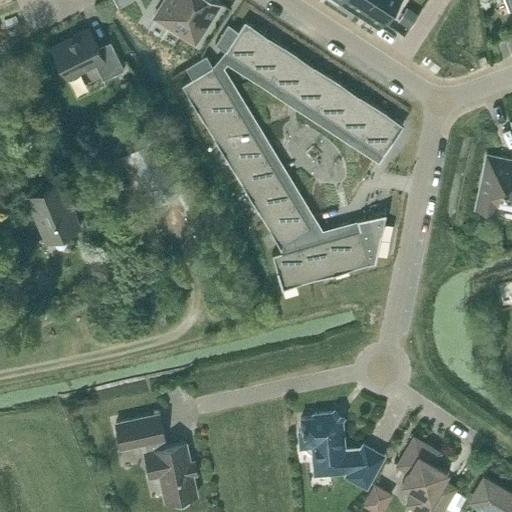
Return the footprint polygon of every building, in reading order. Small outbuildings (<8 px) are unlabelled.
[(223,2),(219,0),(164,0),(154,16),(195,42),(220,2),(222,3),(223,2)] [(342,0),(343,0),(361,12),(369,0),(342,0)] [(369,0),(361,12),(380,24),(395,0),(369,0)] [(408,7),(399,19),(409,26),(417,13),(408,7)] [(245,20),(238,30),(239,30),(226,50),(248,65),(267,34),(245,20)] [(228,23),(215,43),(226,50),(239,30),(238,30),(228,23)] [(89,28),(52,46),(67,76),(94,62),(102,79),(124,69),(110,40),(98,47),(89,28)] [(248,65),(270,79),(290,49),(267,34),(248,65)] [(312,64),(290,49),(270,79),(293,94),(312,64)] [(186,67),(192,77),(192,78),(213,65),(206,54),(186,67)] [(312,64),(293,94),(315,108),(335,78),(312,64)] [(182,83),(196,107),(226,88),(213,65),(192,78),(192,77),(182,83)] [(357,93),(335,78),(315,108),(338,123),(357,93)] [(240,111),(226,88),(196,107),(210,130),(240,111)] [(357,93),(338,123),(360,138),(380,107),(357,93)] [(404,123),(380,107),(360,138),(384,153),(404,123)] [(210,130),(223,152),(254,134),(240,111),(210,130)] [(223,152),(237,175),(268,157),(254,134),(223,152)] [(191,183),(187,186),(159,136),(123,156),(131,170),(127,172),(134,185),(131,187),(138,198),(135,199),(143,213),(178,193),(187,209),(202,201),(191,183)] [(511,159),(486,154),(475,208),(496,213),(497,206),(511,208),(511,159)] [(282,180),(268,157),(237,175),(251,198),(282,180)] [(296,203),(282,180),(251,198),(265,221),(296,203)] [(45,194),(30,201),(45,236),(61,229),(63,233),(78,226),(65,195),(59,183),(43,190),(45,194)] [(296,203),(265,221),(280,245),(311,227),(296,203)] [(359,228),(324,238),(334,272),(375,261),(386,211),(357,219),(359,228)] [(298,245),(308,279),(334,272),(324,238),(298,245)] [(282,287),(308,279),(298,245),(272,252),(282,287)] [(302,430),(298,431),(300,446),(306,446),(313,452),(314,473),(315,473),(315,471),(329,470),(329,472),(345,470),(345,474),(366,486),(384,455),(363,443),(361,447),(344,448),(342,418),(333,411),(313,413),(314,416),(301,417),(302,430)] [(159,412),(115,421),(121,447),(144,442),(146,450),(144,451),(150,476),(159,474),(165,501),(172,500),(173,501),(174,502),(175,502),(176,503),(179,504),(181,504),(183,503),(184,503),(185,502),(186,502),(188,499),(189,498),(189,497),(190,496),(197,494),(186,442),(164,446),(163,438),(165,438),(159,412)] [(414,436),(397,464),(408,471),(402,482),(415,490),(407,503),(421,511),(440,511),(455,487),(442,479),(447,471),(433,463),(440,452),(414,436)] [(480,507),(477,511),(511,511),(511,494),(484,478),(470,501),(480,507)] [(376,511),(381,511),(393,492),(375,481),(362,503),(376,511)] [(456,491),(443,511),(455,511),(465,496),(456,491)]
